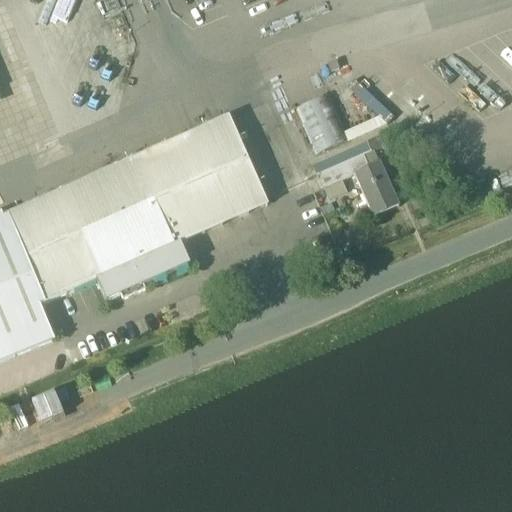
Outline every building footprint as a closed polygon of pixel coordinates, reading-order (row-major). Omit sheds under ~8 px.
[(54,0),(76,53),(104,42),(87,0),(54,0)] [(349,141),(330,95),(296,110),(315,156),(349,141)] [(355,140),(391,127),(387,116),(351,130),(355,140)] [(267,206),(229,119),(3,218),(1,214),(0,214),(0,363),(54,341),(39,306),(43,305),(44,305),(96,282),(106,303),(121,297),(143,287),(189,266),(179,245),(267,206)] [(380,138),(367,144),(371,153),(385,148),(380,138)] [(368,169),(363,156),(326,172),(322,164),(313,168),(322,190),(354,177),(373,219),(399,208),(380,164),(368,169)]
